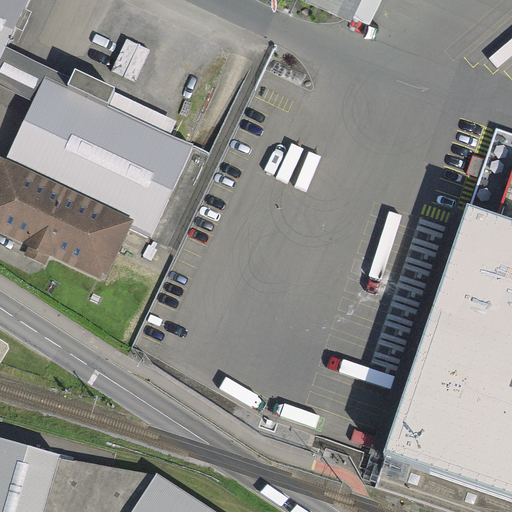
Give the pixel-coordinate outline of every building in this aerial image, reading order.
[(0,0),(0,67),(31,0),(0,0)] [(317,0),(341,11),(346,0),(317,0)] [(203,159),(66,92),(22,181),(3,171),(0,178),(0,229),(99,278),(122,230),(159,248),(203,159)] [(370,478),(468,511),(511,511),(511,203),(471,189),(370,478)] [(0,511),(43,511),(58,460),(0,443),(0,511)] [(135,511),(157,479),(58,460),(43,511),(135,511)] [(207,511),(157,479),(135,511),(207,511)]
